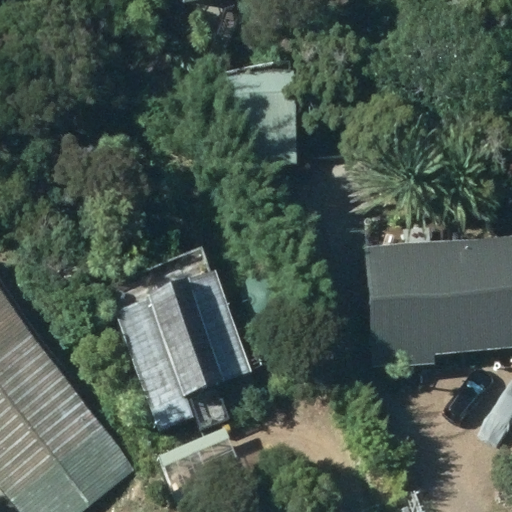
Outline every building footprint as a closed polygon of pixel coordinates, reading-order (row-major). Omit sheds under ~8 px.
[(233,167),(299,164),(294,74),(229,77),(233,167)] [(511,239),(369,251),(378,369),(433,364),(432,352),(511,345),(511,239)] [(115,307),(159,432),(262,394),(218,270),(115,307)] [(0,486),(19,511),(84,511),(138,472),(0,289),(0,486)] [(177,447),(197,491),(243,469),(222,424),(177,447)]
